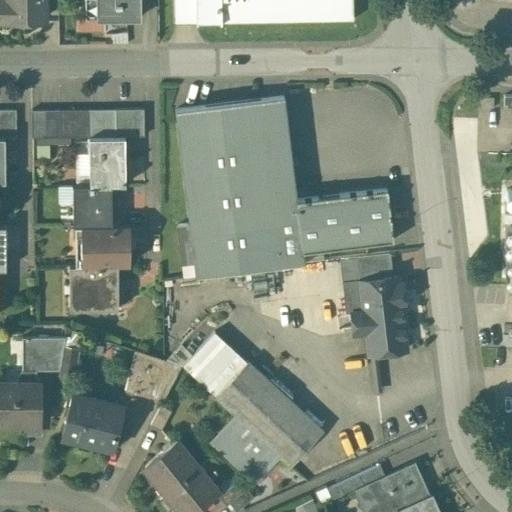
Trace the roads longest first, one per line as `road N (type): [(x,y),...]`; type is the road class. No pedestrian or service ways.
road 1 (residential): [(417,60),(466,442),(476,470),(511,502)]
road 2 (residential): [(0,66),(417,60)]
